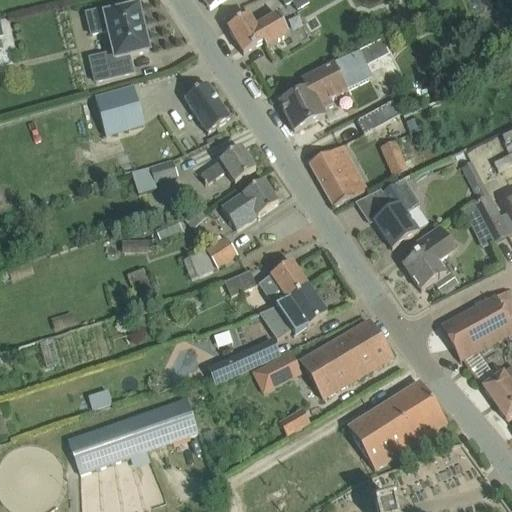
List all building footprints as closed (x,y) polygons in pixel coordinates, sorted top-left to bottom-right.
[(202,0),(210,11),(227,0),(202,0)] [(398,19),(404,32),(412,29),(410,24),(402,7),(394,11),(398,19)] [(90,61),(96,84),(133,76),(129,59),(149,54),(138,9),(115,15),(114,10),(87,16),(92,37),(109,33),(114,56),(90,61)] [(257,29),(250,17),(228,30),(243,57),(264,45),(267,50),(290,36),(279,16),(257,29)] [(365,70),(357,54),(303,82),(307,91),(280,105),(294,134),(325,119),(319,106),(371,81),(365,70)] [(185,102),(208,136),(230,122),(207,87),(185,102)] [(96,102),(106,139),(129,133),(125,117),(139,113),(133,92),(96,102)] [(393,104),(356,124),(363,138),(400,119),(393,104)] [(416,121),(407,125),(411,136),(420,132),(416,121)] [(505,147),(511,143),(511,131),(501,137),(505,147)] [(393,177),(407,171),(395,144),(381,150),(393,177)] [(470,160),(473,167),(481,183),(511,167),(511,161),(510,157),(506,158),(500,145),(470,160)] [(367,191),(342,148),(309,166),(334,210),(367,191)] [(227,175),(235,186),(256,172),(241,150),(201,177),(208,188),(227,175)] [(156,191),(155,186),(178,179),(173,164),(132,177),(139,197),(156,191)] [(135,173),(133,167),(123,170),(125,176),(135,173)] [(463,172),(478,202),(487,196),(481,183),(473,167),(463,172)] [(418,234),(406,216),(420,206),(404,182),(375,201),(385,216),(373,224),(392,252),(418,234)] [(256,219),(257,221),(279,206),(264,184),(242,198),(250,209),(231,222),(238,232),(256,219)] [(508,239),(487,196),(478,202),(478,204),(474,206),(493,245),(508,239)] [(193,232),(206,220),(196,209),(183,221),(193,232)] [(160,244),(182,233),(177,222),(155,233),(160,244)] [(415,259),(403,268),(421,294),(446,277),(439,266),(457,254),(440,229),(409,250),(415,259)] [(225,239),(205,254),(218,271),(238,257),(225,239)] [(195,256),(196,258),(183,264),(191,284),(204,278),(213,274),(204,252),(195,256)] [(288,301),(308,288),(291,264),(271,278),(272,279),(260,287),(276,311),(288,302),(288,301)] [(152,293),(144,272),(129,277),(137,298),(152,293)] [(0,286),(8,280),(4,274),(0,276),(0,286)] [(250,274),(225,285),(231,300),(256,288),(250,274)] [(441,298),(458,287),(451,276),(434,287),(441,298)] [(294,338),(327,316),(308,288),(288,301),(288,302),(276,311),(258,319),(259,320),(260,319),(277,344),(292,334),(294,338)] [(461,363),(464,362),(511,335),(511,329),(507,320),(511,317),(511,300),(508,294),(442,330),(441,328),(440,329),(460,365),(462,364),(461,363)] [(301,368),(308,379),(323,404),(375,372),(391,361),(368,325),(301,368)] [(53,342),(40,345),(45,367),(58,365),(53,342)] [(216,389),(259,368),(251,350),(207,371),(216,389)] [(277,387),(301,374),(290,355),(266,368),(277,387)] [(483,356),(471,363),(481,382),(494,376),(483,356)] [(511,368),(482,390),(505,422),(511,417),(511,368)] [(347,431),(374,474),(446,428),(419,385),(347,431)] [(112,407),(107,393),(89,399),(93,413),(112,407)] [(68,443),(81,479),(199,438),(187,401),(68,443)] [(287,440),(310,426),(301,412),(278,426),(287,440)] [(327,502),(370,472),(350,444),(307,474),(327,502)]
